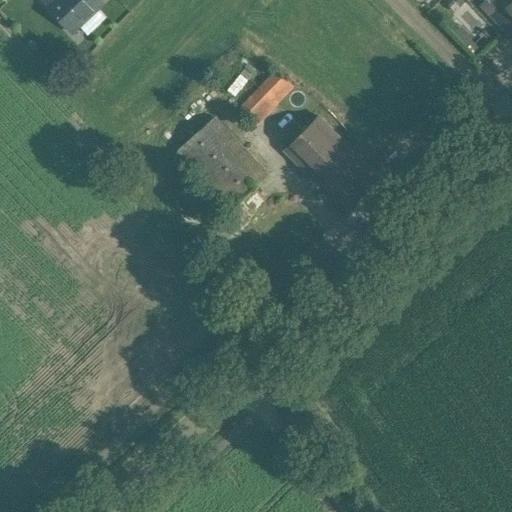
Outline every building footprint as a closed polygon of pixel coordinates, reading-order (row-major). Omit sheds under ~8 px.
[(53,0),(48,6),(72,32),(79,25),(89,36),(107,18),(97,8),(104,2),(101,0),(53,0)] [(511,30),(511,0),(486,0),(482,4),(509,33),(511,30)] [(277,69),(260,86),(277,103),(294,85),(277,69)] [(325,183),(349,207),(376,180),(352,156),(356,152),(319,115),(285,149),(321,186),(325,183)] [(269,173),(214,116),(173,156),(227,212),(198,240),(218,261),(273,209),(253,188),(269,173)]
